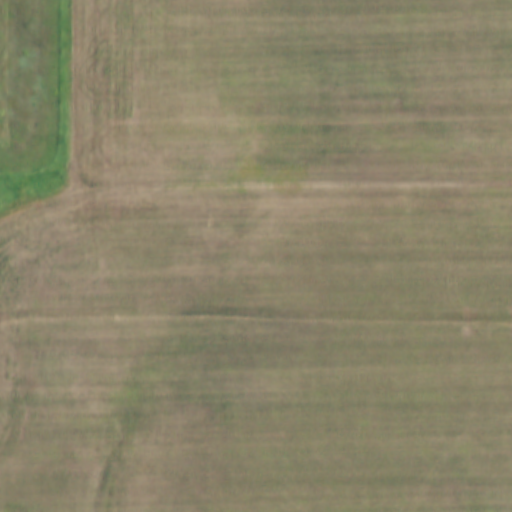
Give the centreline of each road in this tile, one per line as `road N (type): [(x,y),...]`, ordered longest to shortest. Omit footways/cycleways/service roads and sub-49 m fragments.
road 1 (track): [(0,217),(49,198),(118,188),(511,182)]
road 2 (track): [(71,0),(71,195)]
